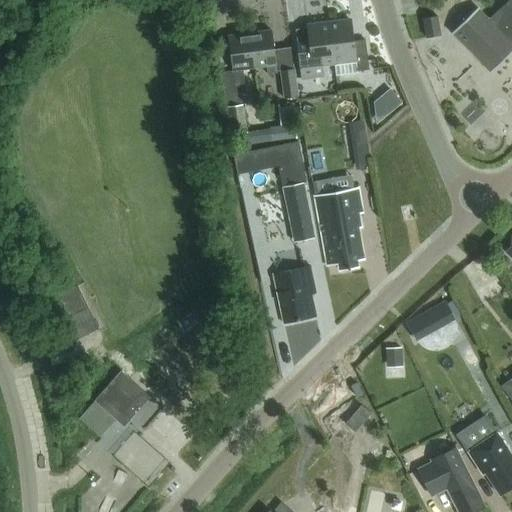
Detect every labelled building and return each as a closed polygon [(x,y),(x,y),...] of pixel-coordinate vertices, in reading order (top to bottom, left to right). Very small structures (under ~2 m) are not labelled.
[(429,0),(425,4),(439,18),(457,0),(429,0)] [(511,0),(510,0),(500,10),(489,20),(478,8),(453,32),(491,72),(511,52),(511,0)] [(437,18),(423,20),(426,39),(440,37),(437,18)] [(356,72),(369,70),(365,40),(353,41),(351,20),(328,23),(333,63),(355,61),(356,72)] [(321,65),(333,63),(328,23),(306,26),(309,47),(297,48),(300,68),(321,65)] [(267,74),(277,73),(271,31),(248,34),(253,68),(266,67),(267,74)] [(242,70),(253,68),(248,34),(227,37),(234,89),(245,87),(242,70)] [(321,65),(300,68),(301,79),(322,76),(321,65)] [(285,100),(298,98),(294,71),(281,72),(285,100)] [(399,104),(388,92),(379,100),(390,112),(399,104)] [(246,133),(243,106),(232,107),(235,134),(246,133)] [(272,129),(274,143),(299,139),(294,107),(280,109),(283,127),(272,129)] [(506,144),(506,128),(476,128),(476,145),(506,144)] [(364,130),(354,132),(359,164),(369,162),(366,138),(364,130)] [(282,188),(293,243),(315,238),(304,183),(282,188)] [(342,192),(341,189),(330,191),(330,194),(314,197),(326,266),(337,264),(338,270),(357,267),(356,261),(363,260),(358,229),(360,228),(358,214),(362,213),(358,189),(342,192)] [(282,324),(314,318),(310,294),(315,293),(309,267),(272,274),(282,324)] [(77,287),(56,297),(77,339),(97,329),(77,287)] [(406,323),(416,342),(436,331),(426,312),(406,323)] [(95,350),(80,360),(85,369),(104,357),(100,351),(98,348),(95,350)] [(402,348),(386,349),(387,368),(403,367),(402,348)] [(116,421),(124,428),(150,398),(120,371),(79,418),(101,438),(116,421)] [(511,377),(509,380),(501,386),(511,401),(511,377)] [(361,405),(345,424),(355,433),(371,414),(361,405)] [(149,426),(178,453),(197,433),(167,406),(149,426)] [(481,444),(467,453),(480,473),(485,474),(499,496),(511,486),(511,459),(496,434),(481,444)] [(457,511),(475,511),(484,507),(454,446),(427,460),(428,463),(415,469),(428,497),(445,489),(457,511)]
